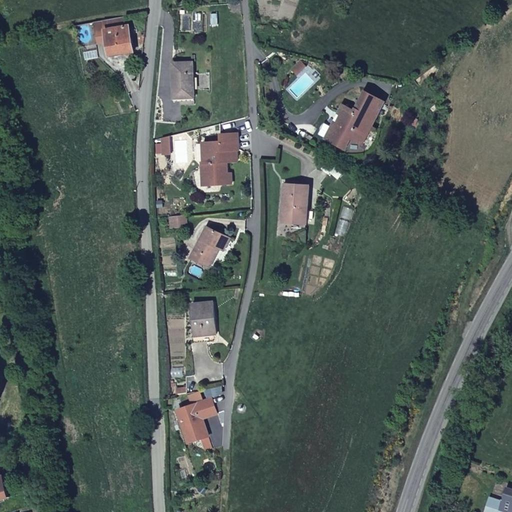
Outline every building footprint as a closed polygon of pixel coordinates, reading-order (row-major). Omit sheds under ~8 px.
[(108,38),(112,56),(135,51),(127,16),(95,22),(99,40),(108,38)] [(171,89),(170,99),(190,100),(191,65),(167,64),(166,89),(171,89)] [(352,142),(364,147),(384,105),(363,95),(354,116),(342,110),(338,117),(340,118),(336,128),(333,127),(326,142),(347,152),(352,142)] [(225,156),(231,156),(233,156),(233,141),(216,140),(215,147),(198,146),(198,166),(194,166),(194,183),(197,183),(213,183),(213,189),(224,189),(224,177),(218,177),(218,166),(225,166),(225,156)] [(297,228),(299,189),(276,187),(275,209),(279,210),(279,227),(297,228)] [(175,220),(160,221),(161,232),(177,230),(175,220)] [(199,232),(185,264),(204,271),(212,253),(217,255),(223,242),(199,232)] [(213,337),(207,305),(185,309),(192,341),(213,337)] [(202,443),(212,438),(205,421),(219,415),(213,401),(180,414),(193,446),(202,443)] [(218,451),(212,438),(202,443),(207,456),(218,451)] [(0,477),(0,499),(9,496),(4,476),(0,477)] [(511,511),(511,488),(508,488),(504,498),(500,510),(505,511),(511,511)] [(500,510),(504,498),(500,497),(496,509),(500,510)]
